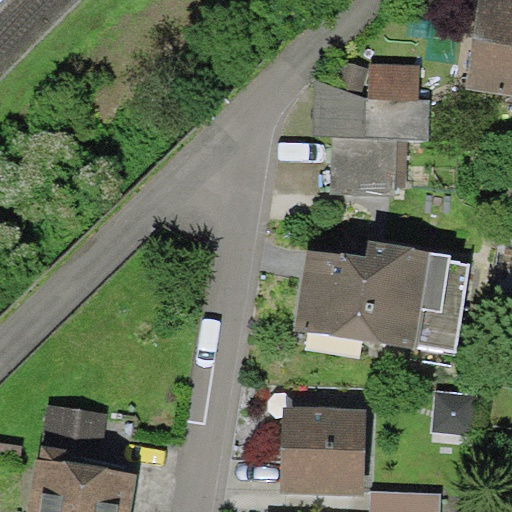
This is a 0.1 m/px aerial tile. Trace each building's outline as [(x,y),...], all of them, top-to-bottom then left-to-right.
[(511,0),(478,0),(466,89),(511,94),(511,0)] [(370,100),(419,100),(420,64),(370,63),(370,100)] [(370,100),(367,99),(366,140),(408,140),(428,141),(429,101),(419,100),(370,100)] [(366,140),(333,138),(330,193),(395,195),(395,189),(406,189),(408,140),(366,140)] [(511,223),(511,187),(506,186),(501,222),(511,223)] [(435,262),(294,248),(285,339),(426,352),(435,262)] [(357,425),(278,424),(277,499),(356,500),(357,425)] [(115,511),(119,487),(26,476),(21,511),(115,511)]
